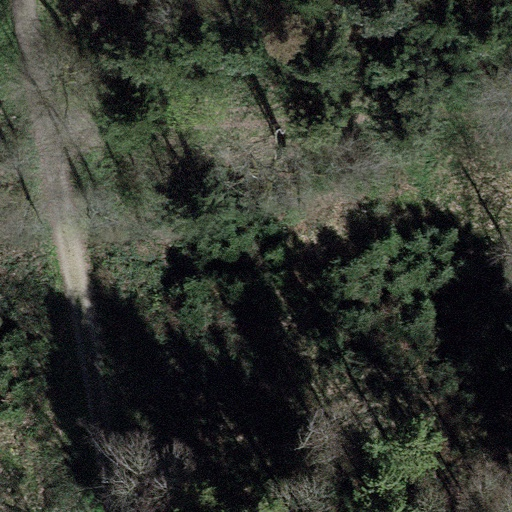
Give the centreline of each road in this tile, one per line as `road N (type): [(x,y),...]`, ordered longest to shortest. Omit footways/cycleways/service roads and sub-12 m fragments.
road 1 (track): [(27,0),(131,511)]
road 2 (track): [(511,71),(41,75)]
